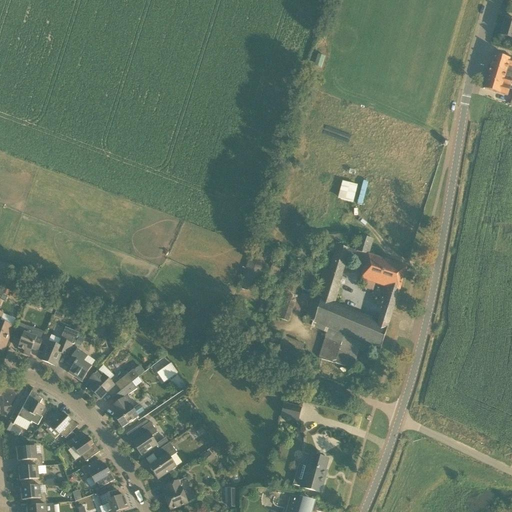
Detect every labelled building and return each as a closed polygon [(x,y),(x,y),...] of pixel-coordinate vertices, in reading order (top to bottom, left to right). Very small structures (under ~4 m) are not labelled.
[(511,38),(511,20),(505,18),(500,35),(511,38)] [(511,73),(511,59),(495,55),(491,67),(511,73)] [(507,96),(511,80),(511,73),(491,67),(484,89),(507,96)] [(343,182),(338,199),(353,203),(358,186),(343,182)] [(308,217),(307,216),(300,210),(285,225),(293,233),(308,217)] [(300,233),(301,238),(301,246),(345,243),(345,239),(346,239),(346,232),(322,233),(321,232),(300,233)] [(368,255),(373,240),(360,236),(355,251),(337,245),(329,271),(323,269),(314,297),(312,297),(306,319),(329,329),(319,360),(335,365),(344,335),(345,336),(354,311),(333,302),(346,259),(353,262),(365,266),(361,279),(385,287),(381,299),(384,301),(383,307),(393,310),(406,267),(368,255)] [(255,293),(266,256),(250,252),(239,289),(255,293)] [(273,262),(273,264),(268,262),(266,270),(270,271),(270,272),(278,275),(282,265),(273,262)] [(287,322),(296,294),(294,294),(299,278),(290,275),(280,306),(278,306),(274,317),(287,322)] [(258,316),(264,300),(254,297),(248,312),(258,316)] [(378,321),(354,311),(345,336),(344,335),(335,365),(351,371),(358,351),(367,354),(369,347),(380,351),(391,317),(380,314),(378,321)] [(0,349),(3,351),(13,326),(0,321),(0,318),(2,313),(0,312),(0,349)] [(38,352),(45,333),(34,329),(31,335),(24,333),(18,348),(25,351),(23,355),(29,357),(32,349),(38,352)] [(48,342),(41,360),(55,366),(61,354),(67,356),(72,344),(74,345),(80,334),(69,329),(64,340),(61,339),(58,346),(48,342)] [(302,349),(303,345),(282,335),(276,350),(293,357),(303,359),(307,351),(302,349)] [(82,382),(92,367),(84,362),(88,356),(77,349),(67,364),(72,367),(68,373),(82,382)] [(171,363),(159,372),(166,381),(178,373),(171,363)] [(122,390),(131,383),(139,377),(134,370),(133,370),(117,383),(122,390)] [(102,374),(102,375),(97,371),(90,379),(94,383),(89,389),(100,400),(114,385),(109,380),(102,374)] [(136,389),(131,383),(122,390),(112,398),(116,403),(112,406),(119,417),(116,419),(122,428),(138,417),(145,412),(140,405),(133,410),(125,397),(136,389)] [(39,405),(42,400),(36,396),(33,402),(31,402),(27,400),(18,416),(31,423),(31,422),(38,425),(43,417),(41,416),(45,408),(39,405)] [(298,421),(301,408),(283,404),(280,416),(298,421)] [(61,415),(57,410),(43,424),(48,429),(50,427),(59,435),(61,434),(65,439),(78,426),(74,422),(73,423),(63,413),(61,415)] [(142,456),(152,449),(157,445),(151,437),(157,433),(150,422),(148,424),(140,429),(144,435),(133,443),(142,456)] [(10,431),(13,425),(8,423),(5,429),(10,431)] [(200,427),(194,430),(198,437),(204,433),(200,427)] [(85,438),(81,432),(65,444),(70,450),(73,447),(80,457),(82,456),(86,462),(100,452),(97,448),(96,448),(87,436),(85,438)] [(177,453),(172,446),(170,443),(169,444),(155,453),(153,454),(157,461),(149,467),(158,480),(177,467),(176,467),(170,458),(176,454),(177,453)] [(36,455),(36,447),(17,449),(18,462),(29,461),(30,467),(19,468),(19,469),(43,466),(42,455),(36,455)] [(204,469),(215,459),(208,451),(197,460),(204,469)] [(324,459),(324,456),(323,454),(321,453),(319,453),(317,454),(315,456),(310,455),(301,487),(321,493),(325,479),(323,478),(328,460),(324,459)] [(102,465),(99,459),(82,469),(85,475),(89,473),(91,478),(87,480),(87,482),(90,487),(91,487),(97,484),(100,488),(115,480),(112,476),(111,476),(104,464),(102,465)] [(38,475),(38,467),(43,466),(19,469),(20,481),(31,480),(32,487),(21,488),(45,486),(44,474),(38,475)] [(167,493),(164,494),(170,511),(188,504),(182,488),(181,488),(178,481),(164,486),(167,493)] [(40,494),(40,486),(45,486),(21,488),(22,501),(33,500),(33,506),(27,507),(47,505),(46,494),(40,494)] [(73,500),(80,498),(78,490),(71,492),(73,500)] [(120,496),(118,491),(118,490),(98,497),(102,506),(106,505),(108,511),(119,511),(128,508),(123,495),(120,496)] [(297,498),(290,496),(285,511),(310,511),(313,501),(297,497),(297,498)]
